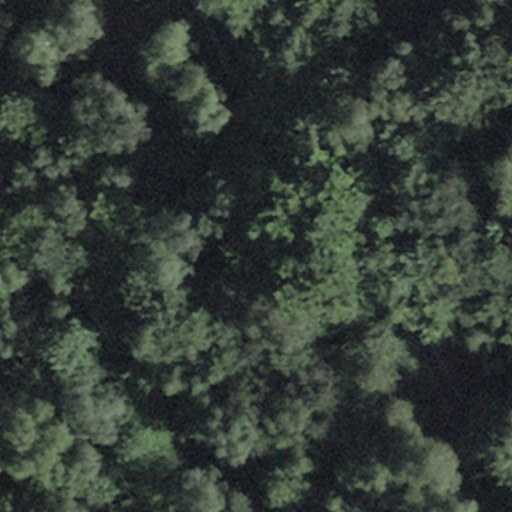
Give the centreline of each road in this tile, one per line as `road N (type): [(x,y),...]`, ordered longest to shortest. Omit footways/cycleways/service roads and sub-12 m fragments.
road 1 (track): [(203,0),(230,60),(379,275),(454,408),(494,511)]
road 2 (track): [(270,511),(94,323),(0,236)]
